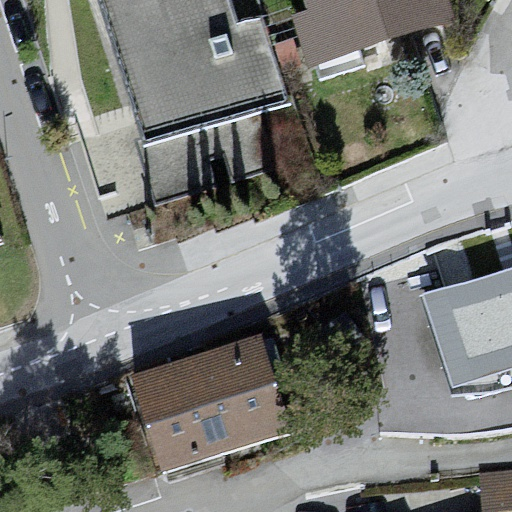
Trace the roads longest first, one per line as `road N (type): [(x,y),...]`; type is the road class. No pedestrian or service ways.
road 1 (residential): [(91,341),(511,174)]
road 2 (residential): [(91,341),(0,49)]
road 3 (residential): [(511,461),(305,485),(224,511)]
